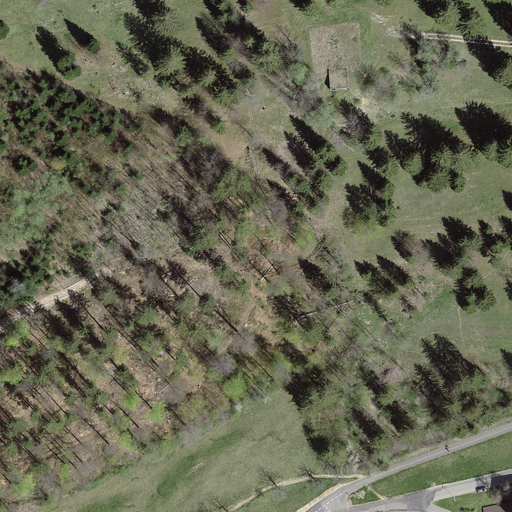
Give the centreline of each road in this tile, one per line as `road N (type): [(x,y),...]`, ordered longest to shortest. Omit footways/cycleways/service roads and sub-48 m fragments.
road 1 (unclassified): [(316,511),(349,487),(511,426)]
road 2 (residential): [(349,511),(511,477)]
road 3 (track): [(0,323),(109,272)]
